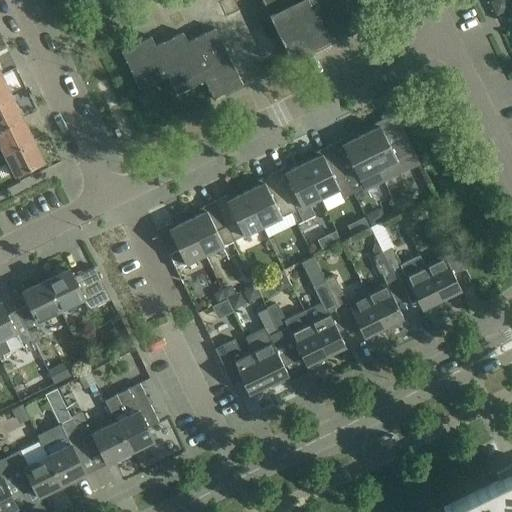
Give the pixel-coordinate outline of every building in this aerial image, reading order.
[(108,0),(103,3),(111,19),(126,12),(120,0),(108,0)] [(369,23),(357,0),(261,0),(291,61),(295,59),(295,58),(365,24),(365,25),(369,23)] [(493,0),(489,2),(496,16),(510,9),(506,0),(505,0),(493,0)] [(242,85),(214,28),(187,42),(182,33),(155,46),(150,36),(121,51),(140,89),(167,76),(176,94),(204,81),(212,99),(242,85)] [(1,75),(0,75),(0,102),(12,97),(1,75)] [(0,129),(22,118),(12,97),(0,102),(0,129)] [(360,136),(382,181),(412,167),(420,163),(395,113),(376,122),(378,127),(360,136)] [(0,146),(4,154),(33,140),(22,118),(0,129),(0,146)] [(382,181),(360,136),(343,144),(340,140),(329,145),(352,194),(353,196),(382,181)] [(33,140),(4,154),(15,176),(44,162),(33,140)] [(352,194),(329,145),(318,150),(321,155),(302,164),(319,198),(337,190),(342,199),(352,194)] [(283,168),(271,173),(290,212),(296,225),(315,216),(309,204),(319,198),(302,164),(285,172),(283,168)] [(290,212),(271,173),(261,179),(263,183),(245,192),(262,226),(290,212)] [(262,226),(245,192),(227,201),(225,196),(214,201),(233,240),(242,236),(262,226)] [(233,240),(214,201),(203,207),(205,211),(187,220),(204,255),(223,246),(233,240)] [(358,220),(363,229),(368,227),(364,217),(358,220)] [(175,269),(204,255),(187,220),(169,229),(167,224),(156,230),(175,269)] [(419,254),(418,254),(440,299),(460,290),(448,264),(457,259),(451,248),(439,224),(430,228),(443,256),(424,265),(419,254)] [(381,252),(392,275),(402,271),(421,309),(440,299),(418,254),(399,264),(391,247),(381,252)] [(392,275),(381,252),(373,256),(384,279),(392,275)] [(46,281),(60,311),(83,300),(88,310),(110,299),(94,267),(73,277),(68,269),(58,274),(58,275),(46,281)] [(323,280),(335,303),(345,299),(333,275),(323,280)] [(320,302),(303,310),(325,356),(345,346),(328,312),(325,313),(323,309),(335,303),(323,280),(312,285),(320,302)] [(60,311),(46,281),(33,287),(33,286),(22,291),(28,305),(18,310),(32,337),(33,336),(43,331),(38,321),(60,311)] [(385,283),(366,292),(383,327),(402,318),(385,283)] [(242,291),(248,303),(260,297),(254,285),(242,291)] [(230,289),(226,287),(221,289),(225,298),(233,295),(230,289)] [(216,292),(215,296),(218,302),(225,298),(221,289),(216,292)] [(363,337),(383,327),(366,292),(346,302),(363,337)] [(38,346),(33,336),(32,337),(18,310),(7,315),(0,302),(0,339),(3,338),(10,352),(22,346),(25,353),(38,346)] [(275,303),(266,308),(284,345),(293,340),(306,365),(307,365),(309,368),(323,362),(321,358),(325,356),(303,310),(284,320),(275,303)] [(244,337),(250,349),(267,384),(272,382),(274,386),(287,379),(286,375),(287,374),(275,349),(284,345),(266,308),(256,313),(264,328),(244,337)] [(250,349),(240,354),(233,339),(214,349),(226,373),(236,369),(248,394),(250,393),(252,397),(265,390),(263,386),(267,384),(250,349)] [(48,370),(54,383),(68,377),(61,363),(48,370)] [(89,372),(78,377),(83,389),(95,383),(89,372)] [(105,401),(116,422),(130,451),(142,445),(142,446),(153,441),(147,428),(158,422),(139,383),(127,389),(105,401)] [(46,395),(51,405),(61,400),(56,390),(46,395)] [(29,418),(22,404),(10,409),(18,424),(29,418)] [(48,455),(62,484),(74,479),(74,480),(85,474),(78,461),(89,456),(76,429),(71,418),(37,434),(43,445),(48,455)] [(87,424),(76,429),(89,456),(100,450),(106,464),(117,458),(130,451),(116,422),(92,434),(87,424)] [(20,449),(5,456),(24,494),(34,489),(38,497),(49,492),(48,491),(62,484),(48,455),(43,445),(37,434),(36,435),(46,456),(27,465),(20,449)] [(0,511),(7,511),(17,508),(12,499),(24,494),(5,456),(0,458),(0,511)] [(511,511),(511,465),(497,472),(496,473),(499,480),(442,508),(444,511),(511,511)]
